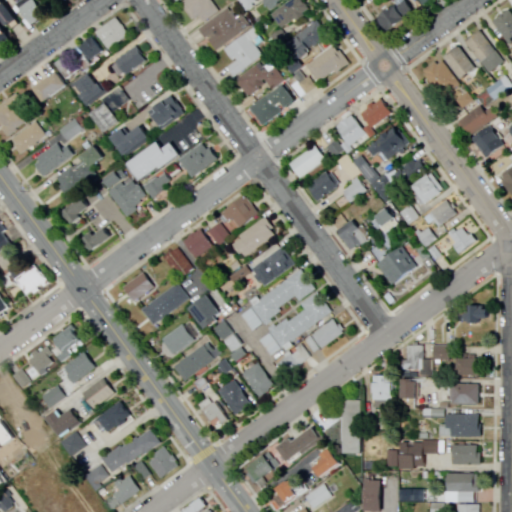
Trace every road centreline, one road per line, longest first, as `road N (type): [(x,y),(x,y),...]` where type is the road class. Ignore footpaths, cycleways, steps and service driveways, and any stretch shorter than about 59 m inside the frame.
road 1 (residential): [(0,349),(372,72)]
road 2 (residential): [(149,511),(511,242)]
road 3 (residential): [(385,334),(138,0)]
road 4 (secondary): [(244,511),(0,179)]
road 5 (tertiary): [(511,262),(507,235),(409,101)]
road 6 (residential): [(0,73),(100,0)]
